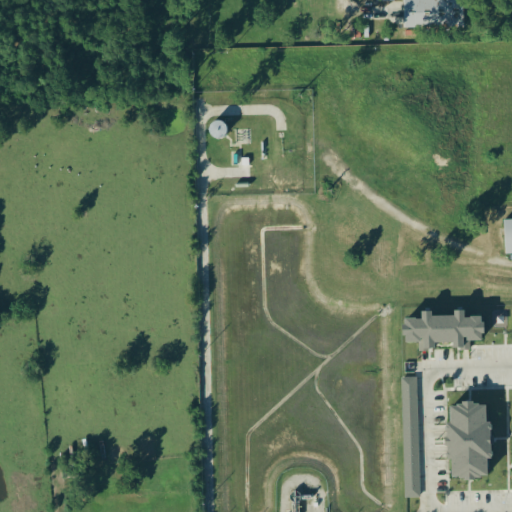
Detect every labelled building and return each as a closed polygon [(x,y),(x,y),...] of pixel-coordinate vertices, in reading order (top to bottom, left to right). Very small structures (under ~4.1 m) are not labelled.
[(406,0),(407,29),(468,27),(467,0),(406,0)] [(211,140),(231,138),(229,122),(210,123),(211,140)] [(409,320),(411,345),(419,344),(420,352),(441,351),(441,345),(459,344),(459,351),(471,351),(471,343),(490,342),(489,317),(471,318),(471,312),(460,312),(460,317),(438,318),(438,313),(427,313),(428,320),(409,320)] [(422,499),(419,379),(403,379),(406,500),(422,499)] [(458,481),(494,480),(494,461),(498,460),(498,424),(492,424),(492,405),(453,406),(454,462),(458,462),(458,481)]
